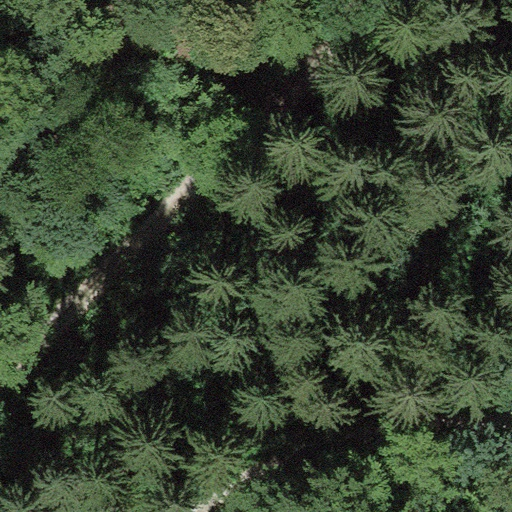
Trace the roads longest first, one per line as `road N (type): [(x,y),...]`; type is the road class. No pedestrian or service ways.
road 1 (track): [(416,0),(373,53),(0,414)]
road 2 (track): [(511,425),(407,432),(242,471),(194,511)]
